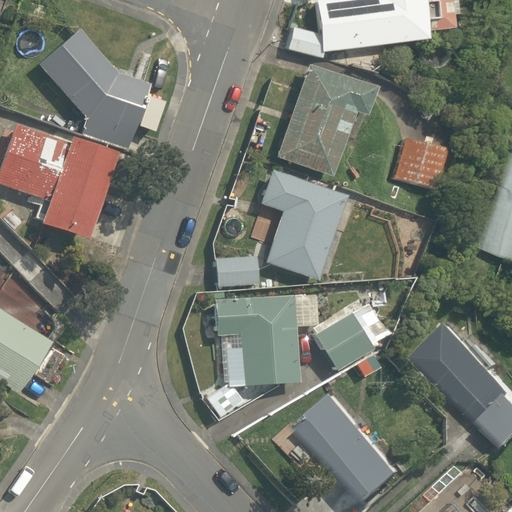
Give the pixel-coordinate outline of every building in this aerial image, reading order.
[(287,28),(282,50),(317,59),(318,52),(412,40),(411,33),(443,28),(437,0),(428,0),(421,1),(421,0),(308,0),(312,34),(287,28)] [(130,134),(148,140),(158,102),(147,102),(148,86),(112,72),(72,31),(31,74),(77,120),(77,139),(126,155),(130,134)] [(302,65),(270,158),(325,177),(347,113),(357,116),(367,87),(302,65)] [(0,190),(40,203),(58,144),(8,129),(0,155),(0,190)] [(442,149),(401,138),(391,179),(430,190),(442,149)] [(110,161),(67,145),(36,228),(79,244),(110,161)] [(511,150),(501,184),(497,183),(494,193),(498,194),(481,245),(511,255),(511,150)] [(258,261),(312,280),(341,196),(266,170),(253,203),(276,211),(258,261)] [(254,284),(252,255),(211,258),(212,286),(254,284)] [(210,298),(208,299),(210,336),(219,335),(223,386),(293,381),(289,326),(313,324),(311,295),(296,295),(296,294),(221,298),(220,292),(210,293),(210,298)] [(348,319),(344,312),(320,326),(318,322),(307,328),(310,332),(307,334),(329,370),(366,348),(363,345),(382,333),(367,308),(348,319)] [(0,315),(0,396),(11,403),(48,347),(0,315)] [(511,383),(448,317),(410,356),(501,446),(511,434),(511,383)] [(235,403),(221,386),(202,398),(214,417),(235,403)] [(334,389),(291,427),(360,504),(403,464),(334,389)] [(511,511),(511,501),(510,502),(506,497),(495,508),(498,511),(511,511)]
